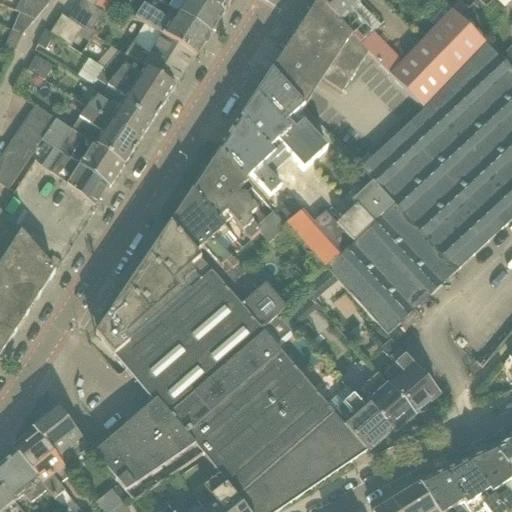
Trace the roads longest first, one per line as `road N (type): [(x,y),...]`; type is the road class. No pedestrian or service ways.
road 1 (tertiary): [(0,416),(272,0)]
road 2 (residential): [(329,511),(511,418)]
